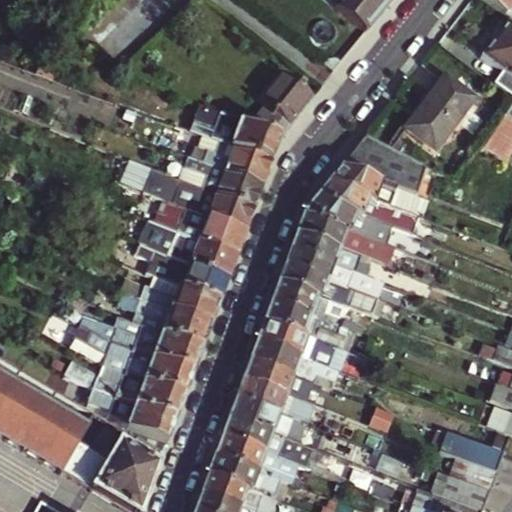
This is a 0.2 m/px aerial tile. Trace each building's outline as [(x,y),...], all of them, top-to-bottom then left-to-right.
[(103,0),(63,39),(88,54),(143,0),(103,0)] [(340,0),(333,9),(364,35),(392,0),(340,0)] [(511,0),(479,0),(511,22),(511,0)] [(511,27),(507,24),(480,59),(507,77),(497,90),(511,100),(511,27)] [(33,77),(50,83),(56,67),(39,61),(33,77)] [(246,127),(278,140),(311,99),(280,74),(256,103),(262,107),(246,127)] [(405,129),(434,151),(471,99),(443,78),(405,129)] [(200,138),(268,163),(279,141),(278,140),(246,127),(197,109),(192,123),(197,125),(193,136),(200,138)] [(500,129),(511,135),(511,121),(505,118),(500,129)] [(188,133),(193,136),(197,125),(192,123),(188,133)] [(191,162),(260,187),(268,163),(200,138),(196,150),(191,162)] [(394,190),(414,198),(424,169),(364,138),(341,168),(327,186),(421,221),(424,214),(411,208),(390,200),(394,190)] [(487,159),(499,163),(503,154),(491,149),(487,159)] [(132,160),(124,182),(145,190),(153,168),(132,160)] [(251,211),(260,187),(191,162),(187,161),(177,184),(251,211)] [(242,235),(251,211),(177,184),(153,174),(143,197),(166,206),(242,235)] [(419,227),(421,221),(327,186),(314,202),(368,222),(374,224),(379,213),(395,218),(419,227)] [(390,200),(411,208),(414,198),(394,190),(390,200)] [(385,241),(364,233),(368,222),(314,202),(302,217),(370,242),(401,254),(406,242),(387,235),(385,241)] [(157,229),(233,259),(242,235),(166,206),(157,229)] [(374,224),(390,230),(395,218),(379,213),(374,224)] [(363,262),(370,242),(302,217),(295,236),(337,252),(357,260),(363,262)] [(142,250),(225,282),(233,259),(157,229),(148,225),(139,249),(142,250)] [(355,266),(334,258),(337,252),(295,236),(289,253),(371,283),(375,273),(355,265),(355,266)] [(216,305),(225,282),(142,250),(132,274),(152,282),(216,305)] [(355,265),(357,260),(337,252),(334,258),(355,266),(355,265)] [(372,284),(371,283),(289,253),(283,269),(366,300),(372,284)] [(367,300),(366,300),(283,269),(277,284),(346,310),(361,316),(367,300)] [(208,329),(216,305),(152,282),(147,292),(123,283),(119,296),(121,297),(138,303),(208,329)] [(362,330),(341,323),(346,310),(277,284),(270,304),(346,333),(360,338),(362,330)] [(116,310),(133,316),(138,303),(121,297),(116,310)] [(361,316),(370,319),(376,303),(367,300),(361,316)] [(199,352),(208,329),(138,303),(133,316),(129,327),(199,352)] [(263,324),(338,353),(346,333),(270,304),(263,324)] [(96,339),(109,346),(114,333),(91,323),(87,334),(96,339)] [(191,376),(199,352),(129,327),(118,323),(114,333),(109,346),(191,376)] [(342,354),(338,353),(263,324),(255,345),(323,370),(326,371),(331,359),(340,362),(342,354)] [(182,399),(191,376),(109,346),(96,339),(92,351),(105,356),(100,369),(182,399)] [(248,363),(316,389),(323,370),(255,345),(248,363)] [(316,396),(319,390),(316,389),(248,363),(241,383),(311,409),(313,404),(305,401),(308,393),(316,396)] [(174,423),(182,399),(100,369),(96,380),(70,366),(63,377),(91,393),(174,423)] [(0,378),(0,440),(59,475),(73,452),(76,447),(86,429),(27,395),(0,378)] [(305,427),(311,409),(241,383),(234,402),(289,422),(289,420),(304,427),(305,427)] [(511,411),(511,394),(505,392),(494,388),(488,403),(511,411)] [(142,448),(161,459),(174,423),(91,393),(86,406),(110,414),(105,426),(142,448)] [(289,420),(289,422),(234,402),(227,421),(296,447),(304,427),(289,420)] [(92,419),(105,426),(110,414),(86,406),(83,413),(92,419)] [(511,440),(511,417),(509,417),(502,437),(511,440)] [(309,461),(312,453),(296,447),(227,421),(220,439),(289,466),(293,455),(309,461)] [(494,477),(501,458),(444,436),(438,456),(455,462),(494,477)] [(296,468),(289,466),(220,439),(213,459),(268,479),(271,474),(275,475),(273,481),(279,483),(289,487),(296,468)] [(97,466),(147,495),(161,459),(142,448),(137,457),(117,446),(106,464),(99,461),(97,466)] [(73,452),(79,456),(82,451),(76,447),(73,452)] [(122,511),(140,511),(147,495),(97,466),(99,461),(82,451),(79,456),(73,452),(59,475),(122,511)] [(296,468),(310,473),(314,463),(309,461),(293,455),(289,466),(296,468)] [(272,502),(279,483),(273,481),(275,475),(271,474),(268,479),(213,459),(206,477),(272,502)] [(449,480),(487,495),(494,477),(455,462),(449,480)] [(272,508),(274,503),(272,502),(206,477),(199,497),(239,511),(255,511),(258,503),(272,508)] [(441,500),(472,511),(480,511),(487,495),(449,480),(441,500)] [(239,511),(199,497),(192,511),(239,511)] [(465,511),(430,498),(424,511),(465,511)] [(270,511),(272,508),(258,503),(255,511),(270,511)]
